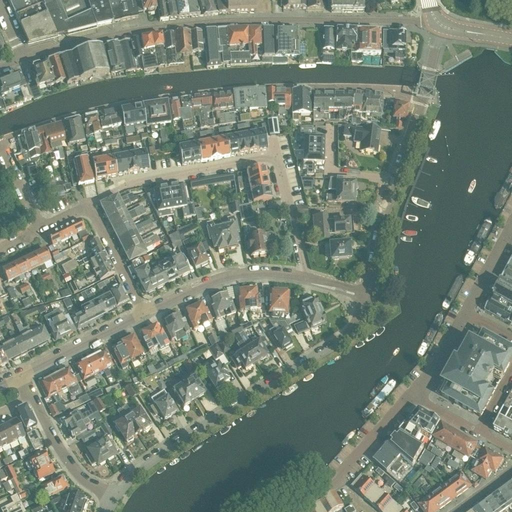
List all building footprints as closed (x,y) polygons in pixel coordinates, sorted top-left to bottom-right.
[(97,28),(87,3),(86,0),(7,0),(28,45),(97,28)] [(97,28),(113,24),(105,0),(94,0),(87,3),(97,28)] [(143,13),(140,0),(105,0),(113,24),(115,23),(138,19),(137,14),(143,13)] [(140,0),(143,13),(146,13),(147,13),(148,13),(150,15),(154,14),(155,12),(156,12),(153,0),(140,0)] [(165,2),(164,0),(160,0),(161,3),(157,3),(160,22),(168,21),(165,2)] [(178,20),(175,1),(174,0),(168,0),(169,1),(170,1),(170,3),(166,3),(165,2),(168,21),(178,20)] [(174,0),(175,1),(178,20),(189,19),(185,0),(174,0)] [(185,0),(189,19),(200,18),(195,0),(185,0)] [(217,15),(212,0),(197,0),(202,17),(217,15)] [(218,15),(225,15),(223,0),(212,0),(217,15),(218,15)] [(223,0),(225,15),(227,15),(238,14),(237,0),(223,0)] [(256,14),(253,0),(237,0),(238,14),(239,14),(256,14)] [(282,0),(283,0),(283,9),(307,9),(306,0),(282,0)] [(323,9),(323,0),(306,0),(307,9),(323,9)] [(328,0),(330,14),(335,13),(340,13),(340,14),(342,13),(339,0),(328,0)] [(339,0),(342,13),(351,13),(351,14),(353,14),(350,0),(339,0)] [(364,13),(361,0),(350,0),(353,14),(358,13),(364,13)] [(250,66),(248,30),(225,31),(228,54),(230,65),(230,67),(250,66)] [(260,30),(248,30),(250,66),(261,65),(261,59),(261,47),(260,47),(260,43),(260,30)] [(260,30),(260,43),(260,47),(261,47),(261,59),(261,65),(264,65),(272,65),(272,59),(275,59),(274,30),(260,30)] [(275,59),(272,59),(272,65),(286,64),(286,59),(299,59),(299,63),(299,45),(298,30),(274,30),(275,59)] [(222,66),(230,65),(228,54),(225,31),(216,32),(218,48),(211,48),(212,58),(206,58),(207,63),(206,63),(207,69),(220,68),(220,66),(222,66)] [(333,64),(334,31),(322,31),(322,64),(333,64)] [(355,45),(356,31),(336,31),(336,52),(350,52),(350,51),(353,51),(353,45),(355,45)] [(363,56),(380,56),(381,32),(356,31),(355,45),(353,45),(353,51),(350,51),(350,52),(350,63),(362,63),(363,56)] [(207,63),(206,58),(206,51),(204,32),(191,33),(193,54),(198,53),(198,59),(202,58),(203,64),(206,63),(207,63)] [(206,51),(206,58),(212,58),(211,48),(218,48),(216,32),(204,32),(206,51)] [(405,61),(406,33),(382,32),(382,52),(394,52),(394,61),(405,61)] [(181,34),(174,34),(176,54),(177,66),(184,66),(183,57),(189,57),(189,56),(192,56),(192,54),(193,54),(193,52),(191,33),(181,34)] [(169,67),(177,66),(176,54),(174,34),(164,35),(166,46),(166,51),(169,67)] [(141,52),(140,52),(142,59),(141,59),(143,71),(145,71),(158,69),(154,48),(163,46),(162,35),(152,36),(141,38),(144,51),(141,52)] [(138,40),(132,41),(136,60),(141,59),(142,59),(140,52),(138,40)] [(125,73),(136,70),(130,41),(119,43),(125,72),(125,73)] [(111,75),(125,72),(119,43),(101,47),(108,74),(111,74),(111,75)] [(163,46),(154,48),(158,69),(168,67),(169,67),(166,51),(166,46),(163,46)] [(81,81),(108,74),(101,47),(72,54),(81,81)] [(67,85),(81,81),(72,54),(59,58),(66,81),(67,85)] [(54,85),(66,81),(59,58),(48,62),(47,64),(48,67),(54,85)] [(35,87),(29,89),(33,100),(33,101),(41,97),(38,89),(45,86),(46,88),(54,85),(48,67),(47,64),(40,66),(38,65),(32,67),(32,68),(32,71),(33,71),(35,77),(32,78),(35,87)] [(33,100),(29,89),(28,86),(25,88),(20,74),(0,81),(0,98),(5,112),(5,111),(17,107),(16,106),(33,100)] [(284,91),(267,91),(268,105),(271,105),(271,107),(278,108),(278,116),(284,116),(285,116),(284,111),(290,111),(290,91),(284,91)] [(292,91),(292,122),(298,122),(298,116),(310,116),(310,106),(310,91),(292,91)] [(242,93),(233,94),(235,111),(249,110),(248,92),(242,93)] [(249,92),(248,92),(249,110),(249,111),(254,111),(266,111),(264,92),(249,92)] [(352,117),(351,125),(355,125),(356,119),(356,114),(361,114),(362,94),(353,93),(353,95),(352,117)] [(232,94),(225,95),(226,105),(227,114),(233,114),(233,111),(234,111),(232,94)] [(362,94),(361,114),(365,114),(365,119),(371,119),(372,94),(362,94)] [(372,94),(371,119),(377,119),(381,119),(381,115),(382,115),(383,95),(372,94)] [(225,95),(217,96),(218,109),(219,115),(221,115),(223,115),(227,114),(226,105),(225,95)] [(323,95),(313,95),(313,106),(313,111),(313,124),(323,124),(323,121),(324,121),(323,95)] [(333,95),(323,95),(324,121),(328,121),(328,111),(333,111),(333,95)] [(343,95),(333,95),(333,111),(339,111),(339,121),(343,121),(343,95)] [(353,95),(343,95),(343,121),(347,121),(347,117),(352,117),(353,95)] [(217,96),(210,97),(212,113),(215,112),(216,120),(219,121),(219,125),(225,125),(224,121),(224,120),(223,115),(221,115),(219,115),(218,109),(217,96)] [(209,97),(200,98),(205,127),(208,127),(208,122),(207,114),(212,113),(210,97),(209,97)] [(195,98),(190,99),(191,111),(193,118),(199,117),(200,128),(205,127),(200,98),(195,98)] [(190,99),(178,101),(178,105),(179,105),(180,109),(182,108),(183,112),(191,111),(190,99)] [(178,101),(169,103),(172,123),(182,121),(183,131),(194,129),(193,118),(191,111),(183,112),(182,108),(180,109),(179,105),(178,105),(178,101)] [(165,103),(155,104),(159,131),(162,131),(162,130),(161,126),(169,125),(170,125),(167,104),(167,103),(165,103)] [(143,106),(146,128),(147,128),(150,128),(151,133),(159,132),(159,131),(155,104),(143,106)] [(394,104),(393,118),(397,118),(396,126),(396,130),(401,130),(401,124),(399,124),(399,119),(407,120),(409,105),(402,105),(400,104),(398,104),(397,104),(395,104),(394,104)] [(143,106),(131,109),(135,130),(145,128),(146,128),(143,106)] [(131,109),(120,111),(123,129),(124,129),(133,128),(134,127),(134,128),(135,130),(131,109)] [(117,111),(108,113),(111,129),(120,127),(117,111)] [(108,113),(99,115),(102,131),(111,129),(108,113)] [(99,115),(83,118),(86,131),(86,134),(87,137),(89,137),(89,139),(94,138),(95,145),(102,143),(100,135),(102,134),(102,131),(99,115)] [(80,119),(71,122),(76,145),(85,143),(80,119)] [(275,119),(267,120),(269,136),(277,135),(276,135),(275,125),(276,125),(275,119)] [(71,122),(62,124),(63,126),(66,143),(67,147),(76,145),(71,122)] [(60,126),(52,129),(57,151),(59,158),(59,161),(64,160),(60,144),(66,143),(63,126),(60,126)] [(344,127),(343,138),(344,138),(351,138),(352,129),(352,127),(344,127)] [(52,129),(43,131),(46,146),(48,145),(50,153),(51,153),(51,155),(49,155),(51,161),(55,160),(53,152),(57,151),(52,129)] [(300,129),(300,140),(304,140),(303,151),(324,152),(324,147),(324,140),(324,139),(323,139),(323,140),(315,139),(315,130),(300,129)] [(355,129),(353,142),(360,143),(359,152),(376,154),(378,138),(376,138),(377,131),(362,129),(362,130),(355,129)] [(27,166),(24,166),(25,169),(26,168),(28,176),(29,178),(36,176),(36,175),(34,165),(36,164),(39,160),(38,158),(49,155),(51,155),(51,153),(50,153),(48,145),(46,146),(43,131),(34,133),(34,134),(39,151),(28,155),(29,157),(29,160),(30,161),(30,165),(27,166)] [(262,132),(254,134),(258,152),(267,151),(265,137),(264,132),(262,132)] [(34,134),(17,139),(18,140),(20,150),(22,150),(24,158),(29,157),(28,155),(39,151),(34,134)] [(254,134),(245,135),(248,154),(258,152),(254,134)] [(245,135),(235,137),(239,156),(248,154),(245,135)] [(235,137),(226,139),(229,158),(238,156),(239,156),(235,137)] [(226,139),(216,141),(220,160),(220,159),(229,158),(226,139)] [(216,141),(207,143),(210,161),(220,160),(216,141)] [(207,143),(197,144),(201,163),(210,161),(210,162),(210,161),(207,143)] [(197,144),(188,146),(192,165),(201,163),(197,144)] [(188,146),(178,148),(178,150),(180,156),(182,167),(192,165),(188,146)] [(134,151),(123,153),(127,175),(129,175),(132,174),(137,173),(138,173),(134,151)] [(134,151),(138,173),(149,171),(146,152),(145,152),(135,154),(134,151)] [(303,151),(302,171),(306,171),(306,176),(313,176),(314,164),(322,165),(323,165),(323,164),(323,157),(324,152),(303,151)] [(121,154),(113,155),(117,177),(127,175),(123,153),(121,154)] [(73,162),(73,163),(73,164),(74,166),(78,185),(78,186),(78,187),(79,187),(80,186),(86,185),(92,184),(94,183),(93,183),(93,182),(90,169),(88,159),(86,154),(76,156),(77,161),(73,162)] [(113,155),(102,157),(106,179),(115,177),(116,177),(117,177),(113,155)] [(102,157),(91,159),(95,181),(106,179),(102,157)] [(503,206),(511,189),(511,167),(511,168),(494,201),(494,203),(493,205),(493,207),(494,210),(495,211),(497,211),(499,210),(500,209),(502,208),(503,206)] [(265,168),(246,172),(248,183),(267,179),(265,168)] [(250,193),(246,194),(269,190),(267,179),(248,183),(250,193)] [(328,191),(336,192),(355,192),(355,191),(357,190),(357,186),(355,185),(355,180),(330,179),(328,191)] [(0,186),(4,195),(12,191),(7,181),(0,183),(0,186)] [(55,184),(55,188),(56,188),(57,193),(64,192),(63,189),(62,182),(55,184)] [(173,189),(168,190),(173,217),(172,211),(182,210),(182,211),(183,220),(195,217),(194,211),(193,204),(185,205),(182,188),(182,187),(181,187),(173,189)] [(148,196),(147,196),(149,200),(159,220),(173,217),(168,190),(163,191),(154,192),(153,192),(153,193),(154,193),(154,194),(148,196)] [(269,190),(246,194),(248,205),(250,205),(271,201),(269,190)] [(328,196),(327,203),(354,204),(354,199),(356,198),(357,194),(355,193),(355,192),(336,192),(336,197),(328,196)] [(100,205),(100,206),(104,213),(128,200),(127,198),(126,197),(119,200),(118,197),(117,197),(117,196),(101,205),(100,205)] [(128,200),(104,213),(107,220),(124,211),(122,208),(130,204),(139,200),(137,197),(133,198),(129,199),(128,200)] [(237,203),(231,204),(233,216),(239,215),(237,203)] [(238,207),(238,208),(240,216),(241,221),(244,221),(246,220),(252,219),(253,219),(251,212),(250,205),(248,205),(242,207),(238,207)] [(124,211),(107,220),(111,227),(144,210),(142,207),(126,215),(124,211)] [(307,208),(295,208),(298,218),(307,217),(307,208)] [(202,209),(194,211),(197,221),(205,220),(202,209)] [(144,210),(111,227),(115,234),(132,226),(130,222),(146,214),(144,210)] [(476,256),(494,224),(494,223),(494,222),(494,221),(494,220),(494,219),(493,218),(492,217),(491,217),(490,216),(489,216),(488,216),(488,217),(487,217),(486,218),(485,218),(485,219),(467,252),(466,254),(466,256),(466,258),(466,260),(467,262),(469,262),(471,261),(473,260),(475,258),(476,256)] [(327,217),(313,218),(314,241),(329,240),(328,232),(334,231),(334,236),(353,234),(352,220),(327,222),(327,217)] [(228,223),(221,225),(227,251),(236,248),(235,245),(238,244),(236,236),(238,235),(235,224),(233,218),(227,219),(228,223)] [(79,221),(63,229),(68,239),(77,235),(80,240),(81,239),(83,243),(89,240),(86,234),(85,233),(79,221)] [(132,226),(115,234),(118,241),(152,224),(150,221),(133,229),(132,226)] [(212,223),(206,224),(207,230),(210,242),(212,241),(214,250),(217,249),(218,253),(227,251),(221,225),(213,227),(212,223)] [(152,224),(118,241),(122,248),(139,240),(137,236),(154,228),(152,224)] [(63,229),(47,237),(52,247),(68,239),(63,229)] [(254,231),(248,231),(248,236),(249,243),(248,244),(249,251),(250,251),(251,258),(267,255),(265,244),(272,243),(271,235),(255,237),(254,231)] [(139,240),(122,248),(125,256),(158,239),(156,236),(141,243),(139,240)] [(158,239),(125,256),(129,263),(146,254),(144,251),(160,243),(158,239)] [(187,241),(182,244),(192,264),(194,270),(201,266),(202,268),(207,265),(203,256),(204,255),(203,253),(201,247),(193,251),(188,240),(187,241)] [(90,263),(104,256),(97,241),(89,245),(92,250),(90,251),(92,255),(90,256),(90,258),(76,264),(74,261),(61,267),(65,275),(90,263)] [(349,244),(324,246),(325,253),(331,253),(331,261),(350,259),(349,244)] [(44,250),(34,256),(39,267),(40,267),(42,272),(42,273),(46,271),(44,265),(50,262),(44,251),(44,250)] [(60,254),(52,258),(54,263),(63,259),(66,257),(64,252),(60,254)] [(34,256),(23,261),(29,273),(36,269),(39,267),(34,256)] [(92,273),(109,265),(104,256),(90,263),(93,269),(83,274),(85,277),(92,273)] [(173,257),(169,259),(171,264),(170,264),(178,279),(181,277),(182,278),(189,275),(186,267),(182,259),(181,259),(175,262),(173,257)] [(141,260),(130,265),(142,288),(141,289),(143,293),(144,293),(145,295),(147,294),(148,295),(153,293),(152,292),(156,290),(149,275),(144,265),(141,260)] [(168,260),(158,265),(160,269),(160,270),(167,284),(168,285),(174,282),(174,281),(178,279),(170,264),(168,260)] [(23,261),(12,266),(20,282),(26,279),(24,275),(29,273),(23,261)] [(87,281),(94,277),(95,279),(97,278),(99,282),(114,275),(109,265),(92,273),(85,277),(87,281)] [(461,265),(441,303),(442,310),(449,306),(469,270),(467,266),(461,265)] [(12,266),(1,271),(7,283),(14,280),(16,284),(20,282),(12,266)] [(160,270),(149,275),(156,290),(157,291),(164,287),(163,286),(167,284),(160,270)] [(511,275),(506,272),(502,279),(511,284),(511,275)] [(66,284),(71,281),(67,274),(62,277),(66,284)] [(107,281),(103,283),(105,288),(109,295),(116,309),(121,306),(123,307),(127,305),(127,303),(128,302),(120,286),(109,291),(109,290),(111,289),(107,281)] [(74,295),(78,292),(74,282),(69,285),(74,295)] [(511,322),(511,288),(501,282),(485,312),(510,325),(511,322)] [(255,290),(248,291),(250,312),(249,312),(255,312),(255,311),(260,311),(258,297),(256,297),(255,290)] [(240,299),(238,299),(239,313),(244,312),(249,312),(250,312),(248,291),(239,292),(240,299)] [(270,299),(270,313),(272,314),(272,319),(279,319),(279,314),(287,314),(287,313),(288,296),(288,294),(287,294),(287,292),(280,292),(280,293),(273,293),(273,299),(270,299)] [(90,295),(86,297),(88,301),(90,305),(97,319),(99,318),(99,319),(107,315),(99,300),(95,302),(91,295),(90,295)] [(109,295),(99,300),(107,315),(115,311),(114,310),(116,309),(109,295)] [(226,295),(218,298),(226,317),(226,318),(231,316),(231,315),(235,314),(230,301),(228,302),(226,295)] [(218,298),(210,301),(213,308),(211,308),(216,321),(220,320),(220,319),(226,317),(218,298)] [(316,299),(300,306),(305,318),(321,311),(319,306),(319,304),(318,301),(316,300),(316,299)] [(68,300),(63,302),(67,310),(72,307),(68,300)] [(90,305),(80,310),(82,313),(88,325),(95,321),(95,320),(97,319),(90,305)] [(201,305),(194,308),(201,322),(204,329),(210,327),(208,324),(212,322),(206,310),(204,311),(201,305)] [(194,308),(186,312),(189,318),(187,319),(193,331),(197,329),(195,325),(201,322),(194,308)] [(67,318),(63,320),(58,311),(53,313),(65,336),(74,331),(67,318)] [(306,323),(294,328),(297,335),(326,324),(326,323),(326,321),(324,317),(323,316),(321,311),(305,318),(306,323)] [(415,356),(416,358),(418,358),(420,357),(422,356),(423,354),(425,353),(443,320),(443,319),(443,318),(443,317),(443,316),(442,315),(442,314),(441,314),(441,313),(440,313),(439,312),(438,312),(437,312),(436,313),(435,314),(434,314),(434,315),(416,348),(415,350),(415,352),(415,354),(415,356)] [(56,341),(65,336),(53,313),(48,316),(52,325),(49,327),(56,341)] [(80,314),(71,319),(76,329),(78,328),(79,329),(88,325),(82,313),(80,314)] [(178,316),(171,319),(182,340),(187,337),(186,335),(189,333),(184,321),(182,322),(178,316)] [(171,319),(164,323),(167,329),(165,330),(171,342),(175,340),(176,343),(181,340),(182,340),(171,319)] [(271,322),(268,322),(273,329),(274,330),(269,333),(272,337),(271,338),(276,345),(277,345),(279,349),(283,347),(284,349),(285,348),(286,348),(290,346),(290,344),(291,344),(285,334),(291,330),(288,326),(286,322),(271,322)] [(243,326),(239,327),(240,328),(241,327),(242,332),(252,327),(251,323),(246,325),(244,326),(243,326)] [(259,324),(252,327),(258,338),(265,334),(259,324)] [(20,326),(16,328),(22,339),(29,354),(38,349),(29,331),(27,328),(23,330),(20,326)] [(32,330),(29,331),(38,349),(46,346),(45,343),(48,342),(43,330),(40,326),(32,330)] [(156,326),(149,330),(158,349),(159,351),(168,347),(167,344),(161,332),(159,333),(156,326)] [(239,327),(230,331),(233,337),(242,332),(241,327),(240,328),(239,327)] [(149,330),(141,334),(144,340),(143,341),(149,353),(153,351),(158,349),(149,330)] [(12,332),(9,334),(13,343),(21,358),(29,354),(22,339),(15,342),(13,338),(15,337),(12,332)] [(242,333),(238,336),(242,343),(255,364),(267,357),(264,353),(269,349),(263,340),(251,347),(247,340),(242,333)] [(227,334),(221,337),(223,342),(224,342),(229,339),(227,334)] [(511,360),(511,351),(509,350),(479,334),(474,344),(470,343),(459,364),(456,362),(443,384),(446,385),(440,396),(480,418),(492,396),(483,391),(494,371),(503,376),(511,360)] [(242,353),(231,360),(237,370),(242,366),(244,371),(255,364),(242,343),(238,336),(234,339),(238,345),(237,346),(242,353)] [(217,339),(209,343),(212,348),(216,346),(223,342),(221,337),(220,337),(217,339)] [(1,338),(0,338),(0,343),(2,348),(0,349),(6,363),(9,361),(13,359),(14,361),(21,358),(13,343),(6,347),(4,342),(1,338)] [(134,339),(122,345),(130,361),(132,365),(138,362),(140,365),(145,363),(134,339)] [(223,342),(216,346),(223,356),(230,351),(224,342),(223,342)] [(122,345),(112,350),(122,370),(127,367),(126,364),(130,361),(122,345)] [(206,345),(199,348),(201,353),(208,350),(206,345)] [(212,348),(210,349),(214,355),(213,355),(216,360),(223,356),(216,346),(212,348)] [(193,351),(188,354),(191,358),(196,356),(201,353),(199,348),(193,351)] [(104,352),(95,357),(102,372),(106,379),(111,377),(107,369),(112,367),(104,352)] [(188,354),(177,359),(179,364),(183,362),(188,360),(191,358),(188,354)] [(95,357),(85,362),(93,377),(102,372),(95,357)] [(177,359),(166,365),(168,369),(179,364),(177,359)] [(188,360),(183,362),(189,373),(194,369),(188,360)] [(85,362),(76,366),(83,381),(85,385),(95,380),(93,377),(85,362)] [(153,369),(157,376),(168,369),(166,365),(165,363),(153,369)] [(205,374),(204,374),(206,377),(213,386),(212,387),(214,390),(215,390),(221,387),(221,386),(228,381),(225,377),(226,376),(222,369),(221,370),(217,365),(205,374)] [(152,366),(147,368),(149,373),(151,378),(157,376),(153,369),(152,366)] [(69,370),(59,375),(66,390),(67,390),(70,396),(75,394),(76,393),(77,393),(77,392),(78,392),(78,391),(78,390),(78,389),(78,388),(77,387),(76,385),(69,370)] [(511,374),(481,432),(511,449),(511,374)] [(59,375),(50,379),(59,399),(64,396),(62,392),(66,390),(59,375)] [(193,377),(183,383),(194,402),(205,395),(193,377)] [(42,383),(40,384),(41,386),(44,393),(43,393),(46,398),(47,397),(48,399),(52,397),(53,397),(56,404),(54,406),(48,409),(53,418),(65,412),(63,408),(64,407),(59,399),(50,379),(42,383)] [(160,379),(154,383),(160,393),(166,389),(170,387),(167,382),(163,384),(160,379)] [(388,382),(362,412),(361,416),(365,419),(368,418),(395,387),(397,382),(396,379),(393,380),(388,382)] [(183,383),(172,390),(183,409),(194,402),(183,383)] [(119,385),(111,388),(113,394),(121,390),(119,385)] [(132,386),(124,390),(131,400),(138,396),(132,386)] [(111,388),(105,391),(106,394),(108,397),(113,394),(111,388)] [(154,406),(150,409),(155,416),(160,413),(164,420),(165,420),(167,421),(171,418),(171,416),(176,413),(164,393),(159,396),(151,401),(154,406)] [(99,400),(92,404),(98,413),(99,415),(106,410),(99,401),(99,400)] [(64,407),(63,408),(65,412),(66,412),(71,411),(75,409),(73,403),(64,407)] [(92,404),(86,406),(90,412),(92,416),(98,413),(92,404)] [(30,414),(26,407),(24,407),(15,411),(26,433),(37,428),(30,414)] [(125,408),(121,410),(127,419),(138,436),(143,432),(145,434),(149,429),(150,428),(139,411),(132,416),(130,413),(129,414),(125,408)] [(123,422),(115,427),(126,444),(127,443),(133,442),(133,439),(138,436),(127,419),(121,410),(118,412),(122,419),(121,419),(123,422)] [(420,432),(430,417),(419,410),(399,433),(414,441),(416,438),(415,437),(419,431),(420,432)] [(76,415),(62,423),(67,432),(88,419),(92,416),(90,412),(88,414),(87,413),(84,414),(81,416),(79,413),(76,415)] [(92,416),(88,419),(90,422),(95,419),(97,423),(102,420),(99,415),(98,413),(92,416)] [(363,419),(358,415),(319,457),(318,462),(320,464),(326,464),(362,424),(363,419)] [(425,440),(429,442),(440,423),(430,417),(420,432),(419,431),(415,437),(416,438),(414,441),(413,442),(421,446),(425,440)] [(88,419),(67,432),(72,441),(87,432),(84,427),(90,424),(88,419)] [(16,422),(8,426),(17,443),(19,447),(28,443),(25,438),(24,439),(16,422)] [(103,443),(97,447),(106,461),(107,461),(107,462),(114,458),(113,457),(114,456),(113,454),(118,451),(111,441),(109,442),(107,438),(112,435),(106,425),(100,428),(105,437),(101,440),(103,443)] [(439,449),(451,430),(441,425),(433,439),(437,442),(434,447),(439,449)] [(9,446),(17,443),(8,426),(1,429),(9,446)] [(0,446),(2,450),(9,446),(1,429),(0,429),(0,446)] [(451,450),(460,436),(451,430),(439,449),(444,452),(447,448),(451,450)] [(42,440),(40,441),(35,432),(27,436),(35,452),(43,448),(43,447),(45,446),(42,440)] [(413,442),(414,441),(399,433),(388,446),(404,460),(413,468),(424,447),(421,446),(413,442)] [(89,435),(81,440),(84,446),(93,441),(89,435)] [(457,460),(469,441),(460,436),(451,450),(455,452),(452,457),(457,460)] [(469,458),(476,446),(469,441),(457,460),(461,463),(464,458),(469,461),(470,459),(469,458)] [(400,464),(404,460),(388,446),(381,453),(374,461),(387,473),(391,469),(397,474),(400,470),(403,467),(400,464)] [(477,463),(491,472),(495,474),(498,468),(499,469),(504,461),(487,450),(486,451),(476,446),(469,458),(470,459),(477,463)] [(89,447),(84,450),(87,456),(85,457),(92,467),(96,465),(97,466),(99,466),(99,467),(105,463),(105,462),(106,461),(97,447),(91,451),(89,447)] [(34,471),(49,464),(45,454),(44,454),(43,452),(36,455),(37,457),(29,461),(29,462),(27,463),(29,468),(28,469),(30,473),(34,471)] [(430,465),(435,457),(425,452),(418,463),(427,468),(429,464),(430,465)] [(486,481),(491,472),(477,463),(476,464),(471,472),(486,481)] [(39,481),(54,474),(49,464),(34,471),(39,481)] [(7,470),(4,471),(10,483),(15,480),(13,476),(13,475),(10,476),(7,470)] [(452,479),(462,493),(471,487),(461,473),(452,479)] [(360,495),(371,483),(361,475),(351,487),(360,495)] [(48,498),(67,488),(64,481),(63,481),(62,479),(55,482),(54,482),(42,488),(45,494),(46,493),(48,498)] [(454,500),(462,493),(452,479),(443,486),(454,500)] [(369,503),(380,492),(371,483),(360,495),(369,503)] [(445,506),(454,500),(443,486),(435,492),(445,506)] [(511,498),(505,489),(498,494),(509,509),(511,506),(511,498)] [(20,501),(30,497),(27,491),(17,495),(20,501)] [(380,492),(369,503),(378,511),(389,500),(380,492)] [(436,511),(437,511),(445,506),(435,492),(426,498),(436,511)] [(331,511),(336,511),(343,508),(335,494),(324,500),(331,511)] [(498,494),(492,499),(501,511),(506,511),(509,509),(498,494)] [(82,501),(83,499),(70,495),(66,506),(82,511),(83,511),(86,505),(85,505),(86,502),(82,501)] [(16,511),(24,511),(16,496),(10,499),(13,505),(16,511)] [(423,511),(436,511),(426,498),(418,505),(423,511)] [(501,511),(492,499),(486,504),(491,511),(501,511)] [(317,511),(331,511),(324,500),(323,501),(324,502),(314,507),(317,511)] [(378,511),(394,511),(398,508),(389,500),(378,511)]
